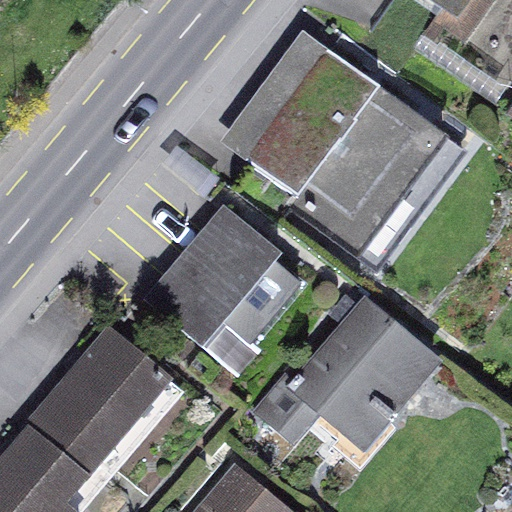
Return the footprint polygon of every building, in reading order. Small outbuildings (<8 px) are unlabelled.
[(0,0),(0,32),(28,0),(0,0)] [(455,141),(326,52),(253,157),(298,188),(288,203),(371,261),(455,141)] [(304,278),(228,215),(158,299),(234,362),(304,278)] [(431,356),(363,301),(268,418),(295,440),(321,408),(362,441),(431,356)] [(179,392),(110,334),(27,432),(95,490),(179,392)] [(76,511),(95,490),(27,432),(0,463),(0,511),(76,511)] [(280,511),(236,475),(204,511),(280,511)]
